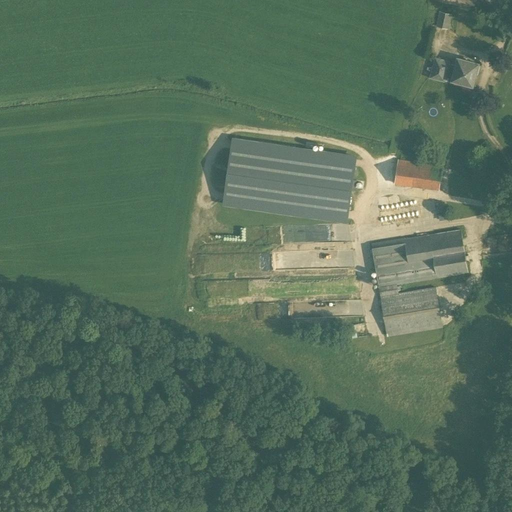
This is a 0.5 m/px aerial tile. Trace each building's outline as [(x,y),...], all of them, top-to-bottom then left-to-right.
[(439,11),(436,26),(449,29),(452,14),(439,11)] [(435,59),(431,77),(443,80),(448,62),(435,59)] [(453,79),(471,84),(477,64),(458,59),(453,79)] [(346,221),(356,159),(234,139),(223,201),(346,221)] [(398,160),(394,184),(439,190),(443,166),(398,160)] [(405,239),(405,238),(372,244),(387,336),(442,328),(435,287),(398,293),(397,285),(467,273),(460,230),(405,239)] [(339,300),(340,316),(364,315),(364,299),(339,300)]
